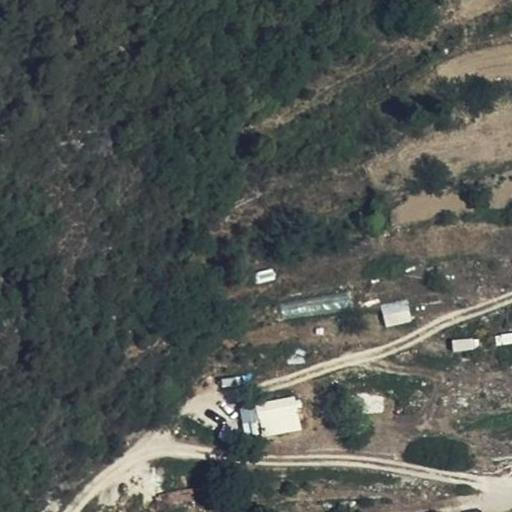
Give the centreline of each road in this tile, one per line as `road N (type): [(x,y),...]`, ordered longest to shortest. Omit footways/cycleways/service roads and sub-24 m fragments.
road 1 (track): [(72,511),(97,477),(143,446),(343,455),(511,484)]
road 2 (track): [(143,446),(179,413),(301,379),(511,294)]
